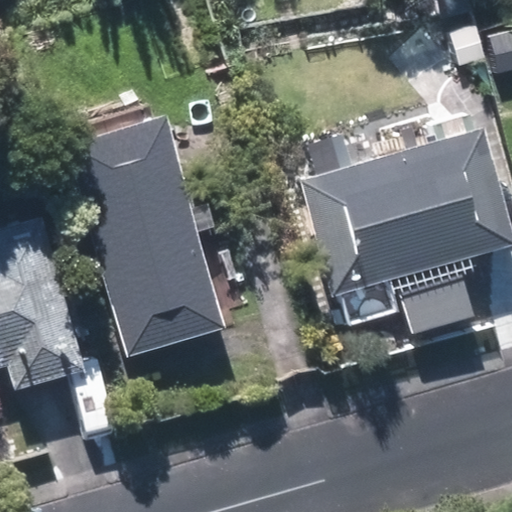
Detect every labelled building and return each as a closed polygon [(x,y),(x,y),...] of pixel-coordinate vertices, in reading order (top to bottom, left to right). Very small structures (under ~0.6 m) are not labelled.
[(422,109),(459,70),(414,28),(377,67),(422,109)] [(511,30),(482,33),(484,76),(511,73),(511,30)] [(206,332),(135,125),(37,158),(108,365),(206,332)] [(283,186),(315,300),(492,250),(460,136),(283,186)] [(0,389),(62,370),(19,228),(0,233),(0,389)]
